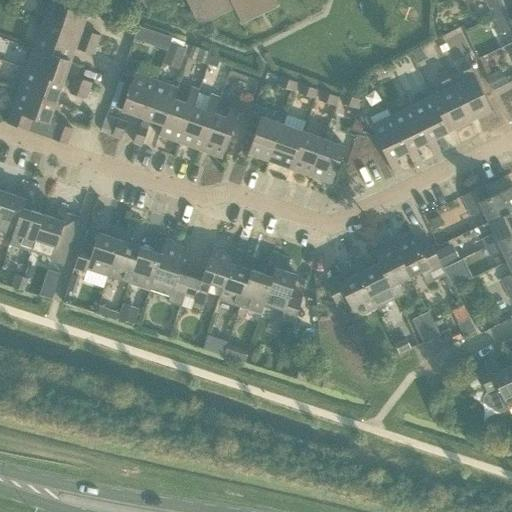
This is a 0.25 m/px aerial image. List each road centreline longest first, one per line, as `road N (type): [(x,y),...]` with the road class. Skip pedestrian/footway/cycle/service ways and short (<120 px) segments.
road 1 (residential): [(0,132),(201,198),(235,195),(333,225),(511,136)]
road 2 (primary): [(221,511),(0,469)]
